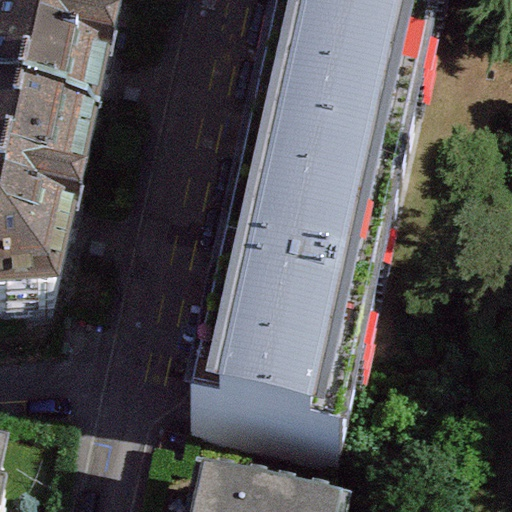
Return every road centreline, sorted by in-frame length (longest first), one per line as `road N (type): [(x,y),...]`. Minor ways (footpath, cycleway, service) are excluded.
road 1 (residential): [(227,0),(146,387)]
road 2 (residential): [(0,393),(146,387)]
road 3 (residential): [(146,387),(116,511)]
